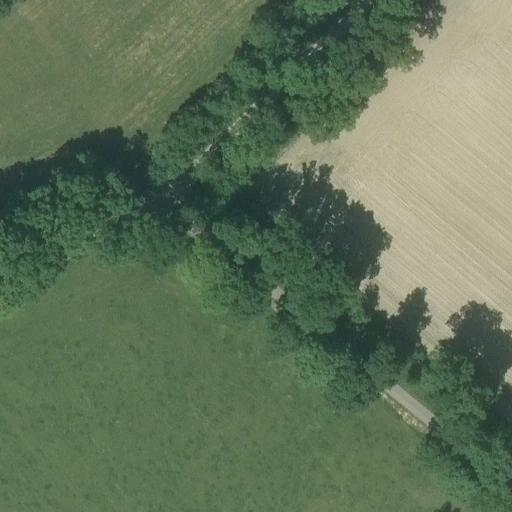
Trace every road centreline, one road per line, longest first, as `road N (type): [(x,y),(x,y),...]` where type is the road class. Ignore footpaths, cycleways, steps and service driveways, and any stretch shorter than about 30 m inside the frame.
road 1 (unclassified): [(511,491),(175,196)]
road 2 (unclassified): [(175,196),(367,0)]
road 3 (unclassified): [(0,270),(175,196)]
